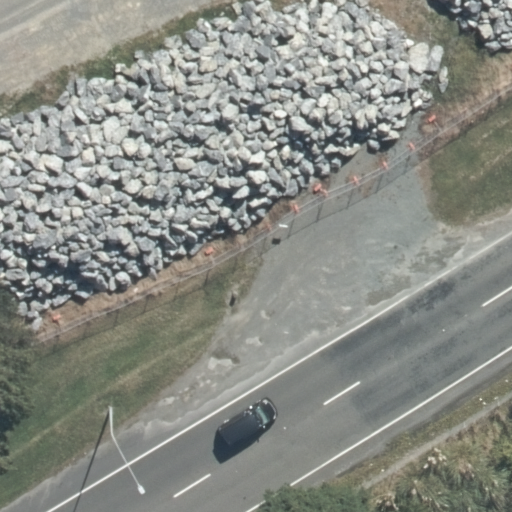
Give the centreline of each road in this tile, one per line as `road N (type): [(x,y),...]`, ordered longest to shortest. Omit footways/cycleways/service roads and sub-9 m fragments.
road 1 (secondary): [(145,511),(511,285)]
road 2 (unknown): [(433,0),(419,45),(310,258),(337,395)]
